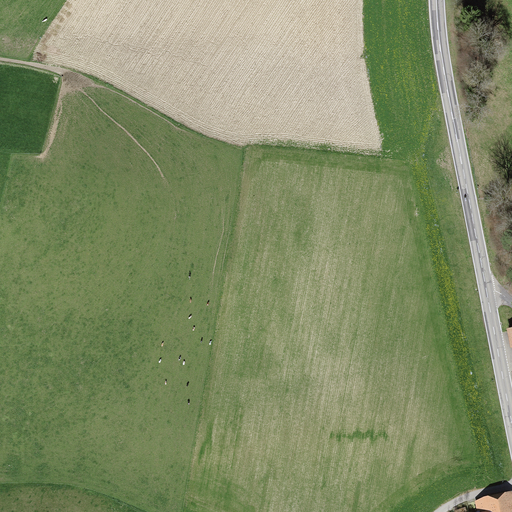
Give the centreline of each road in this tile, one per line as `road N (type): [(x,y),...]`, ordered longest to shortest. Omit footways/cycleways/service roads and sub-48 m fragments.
road 1 (secondary): [(436,0),(486,287)]
road 2 (secondary): [(486,287),(511,416)]
